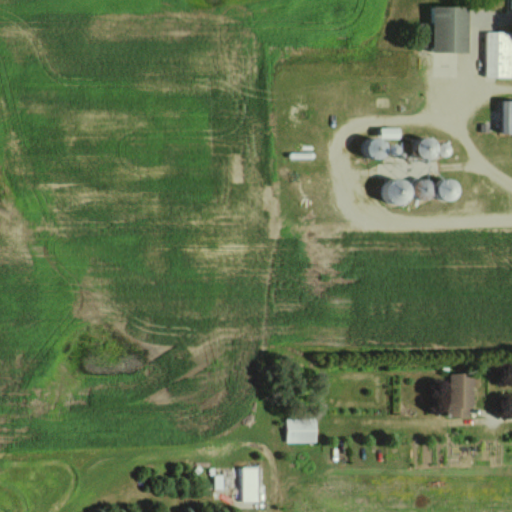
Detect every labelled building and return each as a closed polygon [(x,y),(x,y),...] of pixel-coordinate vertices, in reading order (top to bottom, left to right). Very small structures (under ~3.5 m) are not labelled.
[(431,52),(467,51),(467,5),(431,5),(431,52)] [(511,75),(511,31),(485,31),(484,75),(511,75)] [(511,99),(500,100),(500,132),(511,132),(511,99)] [(398,127),(380,127),(379,137),(398,137),(398,127)] [(369,158),(385,157),(385,137),(368,138),(369,158)] [(386,202),(411,201),(409,178),(384,179),(385,198),(386,202)] [(449,374),(448,416),(468,417),(468,407),(472,407),(472,374),(449,374)] [(286,441),(316,442),(316,418),(286,417),(286,441)] [(258,501),(258,467),(242,467),(242,501),(258,501)]
